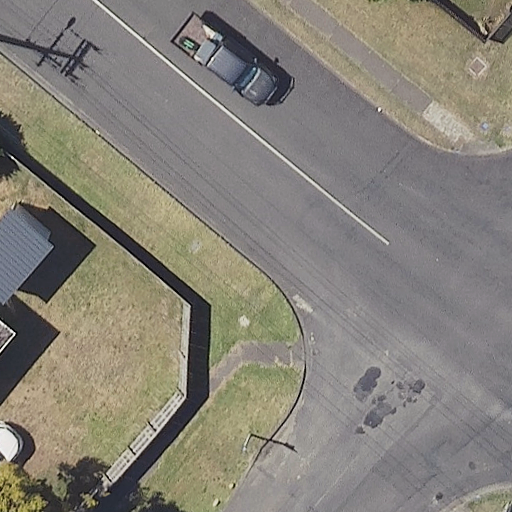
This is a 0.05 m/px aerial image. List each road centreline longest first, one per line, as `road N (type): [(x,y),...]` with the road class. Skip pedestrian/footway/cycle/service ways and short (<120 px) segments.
road 1 (tertiary): [(102,0),(495,325)]
road 2 (residential): [(314,511),(414,396),(495,325)]
